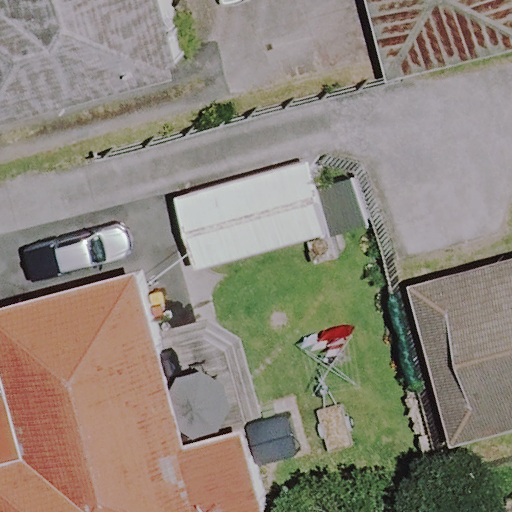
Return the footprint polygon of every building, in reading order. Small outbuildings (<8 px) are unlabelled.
[(0,0),(0,121),(205,67),(187,0),(0,0)] [(511,50),(511,0),(379,0),(398,79),(511,50)] [(340,231),(320,158),(182,195),(202,269),(340,231)] [(511,425),(511,259),(423,282),(462,438),(511,425)] [(198,446),(152,268),(0,307),(22,391),(0,396),(0,490),(5,511),(281,511),(260,430),(198,446)]
